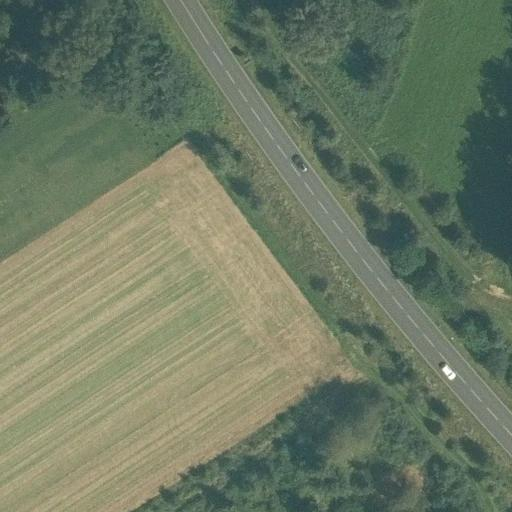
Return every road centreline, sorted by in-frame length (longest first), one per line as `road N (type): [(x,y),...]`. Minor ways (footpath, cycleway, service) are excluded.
road 1 (primary): [(180,0),(351,246),(511,435)]
road 2 (track): [(261,0),(400,198),(490,284),(511,295)]
